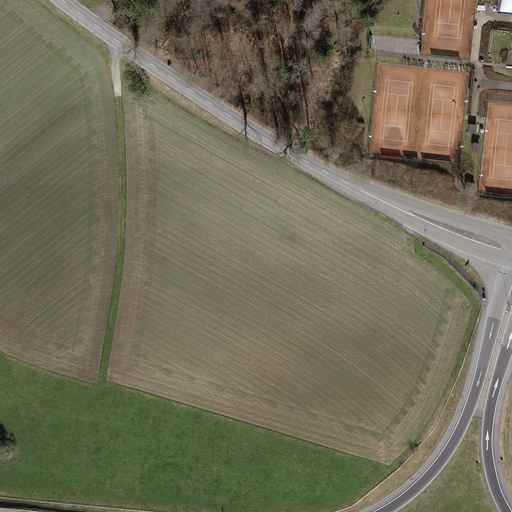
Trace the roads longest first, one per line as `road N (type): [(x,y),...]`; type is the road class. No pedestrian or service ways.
road 1 (secondary): [(61,0),(248,128),(393,204)]
road 2 (motorway): [(507,260),(455,438),(425,478),(382,511)]
road 3 (motorway): [(507,511),(493,479),(488,427),(511,334)]
road 4 (secondary): [(393,204),(422,226),(507,260)]
road 5 (secondary): [(511,236),(393,204)]
